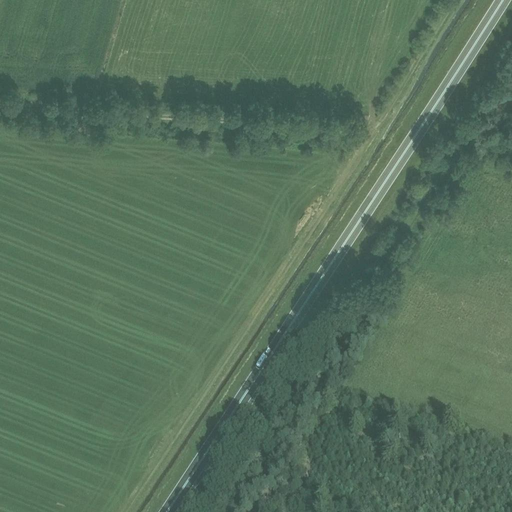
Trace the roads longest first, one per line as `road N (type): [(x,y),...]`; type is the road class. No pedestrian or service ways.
road 1 (trunk): [(165,511),(498,0)]
road 2 (track): [(207,511),(451,136),(511,139)]
road 3 (track): [(0,104),(344,128),(361,137)]
